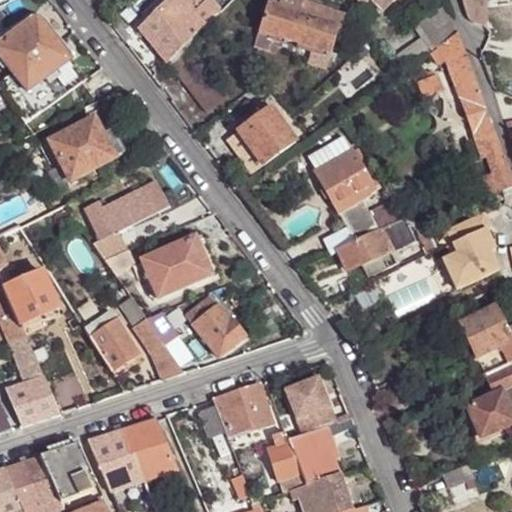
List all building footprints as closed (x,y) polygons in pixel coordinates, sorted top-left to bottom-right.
[(189,44),(206,28),(195,15),(183,0),(170,0),(139,31),(168,65),(168,64),(189,44)] [(209,0),(183,0),(195,15),(210,1),(209,0)] [(268,0),(259,33),(275,37),(314,49),(330,54),(331,54),(344,14),(302,2),(303,0),(302,0),(268,0)] [(360,0),(364,4),(367,0),(380,14),(394,0),(360,0)] [(478,26),(484,0),(459,0),(468,21),(470,23),(478,26)] [(206,28),(220,13),(210,1),(195,15),(206,28)] [(438,48),(458,35),(447,6),(420,24),(437,49),(438,48)] [(0,44),(0,53),(17,75),(30,92),(71,60),(41,21),(32,20),(0,44)] [(270,53),(275,37),(259,33),(255,49),(270,53)] [(468,61),(458,35),(438,48),(444,62),(447,61),(461,99),(483,157),(487,156),(493,175),(485,178),(485,180),(491,197),(511,188),(511,178),(504,158),(495,135),(468,61)] [(230,98),(189,44),(168,64),(208,115),(230,98)] [(437,49),(430,55),(434,66),(432,67),(441,90),(447,104),(461,99),(447,61),(444,62),(438,48),(437,49)] [(327,69),(330,54),(314,49),(310,64),(327,69)] [(71,60),(30,92),(43,110),(86,78),(71,60)] [(423,98),(441,90),(432,67),(432,66),(427,67),(412,77),(423,98)] [(0,87),(11,102),(27,123),(43,110),(30,92),(17,75),(0,87)] [(0,107),(11,102),(0,87),(0,107)] [(253,122),(235,135),(230,139),(255,173),(296,143),(271,108),(261,115),(253,122)] [(250,117),(253,122),(261,115),(259,112),(250,117)] [(511,139),(511,115),(503,118),(510,137),(511,139)] [(232,131),(235,135),(253,122),(250,117),(232,131)] [(89,173),(99,167),(116,158),(125,154),(113,130),(103,135),(95,119),(52,141),(72,181),(89,173)] [(312,164),(318,173),(353,152),(348,144),(312,164)] [(359,149),(353,152),(375,191),(381,188),(359,149)] [(353,152),(318,173),(340,213),(363,201),(375,193),(375,191),(353,152)] [(472,162),(478,182),(485,180),(485,178),(493,175),(487,156),(483,157),(472,162)] [(468,186),(478,182),(472,162),(462,165),(468,186)] [(102,173),(99,167),(89,173),(91,179),(102,173)] [(84,210),(100,241),(114,234),(115,235),(132,227),(133,228),(134,227),(133,224),(169,207),(157,182),(103,208),(100,202),(84,210)] [(357,243),(402,222),(398,213),(393,205),(371,215),(363,201),(340,213),(348,227),(357,243)] [(414,216),(421,213),(423,212),(419,203),(398,213),(402,222),(405,221),(414,216)] [(133,224),(134,227),(172,211),(169,207),(133,224)] [(484,215),(446,232),(456,255),(443,262),(457,293),(500,274),(491,255),(496,252),(486,231),(491,229),(484,215)] [(419,226),(414,216),(405,221),(410,229),(419,226)] [(0,222),(0,236),(18,228),(13,217),(0,222)] [(410,229),(405,221),(402,222),(357,243),(340,251),(349,272),(363,265),(381,257),(392,252),(390,247),(413,237),(410,229)] [(340,251),(357,243),(348,227),(324,240),(331,255),(340,251)] [(438,250),(431,232),(423,236),(431,253),(438,250)] [(100,241),(94,244),(105,260),(126,251),(115,235),(114,234),(100,241)] [(143,261),(158,298),(210,276),(195,239),(143,261)] [(126,251),(105,260),(118,279),(137,263),(128,250),(126,251)] [(387,271),(381,257),(363,265),(368,279),(387,271)] [(7,271),(0,274),(0,279),(2,284),(4,288),(13,284),(7,271)] [(13,284),(4,288),(16,315),(20,325),(59,308),(43,271),(13,284)] [(4,288),(2,284),(0,285),(0,322),(10,345),(26,337),(20,325),(16,315),(4,288)] [(187,317),(219,358),(245,337),(212,297),(187,317)] [(146,319),(132,298),(119,307),(133,328),(146,319)] [(495,307),(490,309),(461,324),(479,359),(502,348),(508,345),(511,343),(511,340),(506,329),(495,307)] [(162,311),(146,319),(164,344),(178,334),(162,311)] [(109,314),(85,329),(112,371),(142,353),(120,319),(119,320),(116,316),(109,314)] [(82,324),(77,316),(69,322),(73,329),(82,324)] [(164,344),(146,319),(133,328),(152,355),(163,381),(184,374),(164,344)] [(26,337),(10,345),(23,374),(27,382),(44,377),(40,367),(26,337)] [(509,366),(511,364),(511,352),(508,345),(502,348),(509,366)] [(511,364),(509,366),(488,376),(497,397),(467,411),(482,441),(511,427),(511,364)] [(60,414),(44,377),(27,382),(7,389),(22,427),(60,414)] [(318,379),(285,393),(303,437),(309,435),(312,434),(329,428),(336,425),(337,425),(318,379)] [(259,385),(220,399),(232,438),(273,425),(259,385)] [(226,433),(228,440),(232,438),(220,399),(214,400),(216,405),(226,433)] [(0,434),(12,430),(1,404),(0,404),(0,434)] [(208,440),(226,433),(216,405),(198,413),(208,440)] [(122,431),(145,482),(177,471),(155,420),(122,431)] [(341,439),(336,425),(329,428),(312,434),(318,447),(329,444),(341,439)] [(111,492),(145,482),(122,431),(89,442),(111,492)] [(302,475),(289,443),(285,433),(272,437),(274,447),(267,449),(278,482),(282,481),(302,475)] [(318,447),(312,434),(309,435),(289,443),(302,475),(307,487),(329,479),(318,447)] [(329,479),(341,475),(329,444),(318,447),(329,479)] [(79,445),(42,458),(62,503),(92,492),(87,479),(93,477),(79,445)] [(24,511),(38,511),(62,503),(42,458),(5,470),(24,511)] [(473,479),(468,465),(443,475),(450,489),(473,479)] [(24,511),(5,470),(0,471),(0,511),(24,511)] [(350,511),(354,511),(341,475),(329,479),(307,487),(302,475),(282,481),(286,495),(287,495),(290,504),(297,502),(300,511),(350,511)] [(243,509),(252,507),(241,476),(235,478),(239,493),(237,493),(243,509)] [(65,511),(64,510),(62,503),(38,511),(65,511)] [(108,511),(105,503),(83,511),(108,511)]
